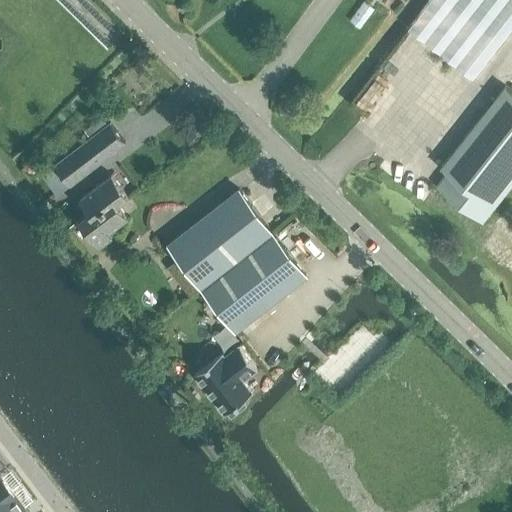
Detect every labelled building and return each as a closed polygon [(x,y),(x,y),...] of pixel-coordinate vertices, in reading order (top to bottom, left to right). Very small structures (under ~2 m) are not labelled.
[(511,0),(432,0),(410,29),(472,76),(511,23),(511,0)] [(437,185),(484,222),(511,187),(511,91),(505,86),(442,167),(448,172),(437,185)] [(90,137),(56,164),(72,185),(127,142),(111,121),(108,123),(104,117),(86,132),(90,137)] [(82,198),(91,211),(91,210),(95,215),(115,200),(118,205),(119,204),(129,196),(113,175),(82,198)] [(240,188),(169,244),(236,329),(307,274),(240,188)] [(91,210),(91,211),(80,219),(101,246),(112,238),(109,233),(128,217),(119,204),(118,205),(115,200),(95,215),(91,210)] [(223,352),(195,373),(226,412),(229,410),(232,414),(246,403),(243,399),(253,391),(244,378),(258,367),(240,344),(226,355),(223,352)] [(0,499),(13,489),(1,474),(0,472),(0,499)] [(13,489),(0,499),(0,511),(19,511),(26,506),(13,489)]
